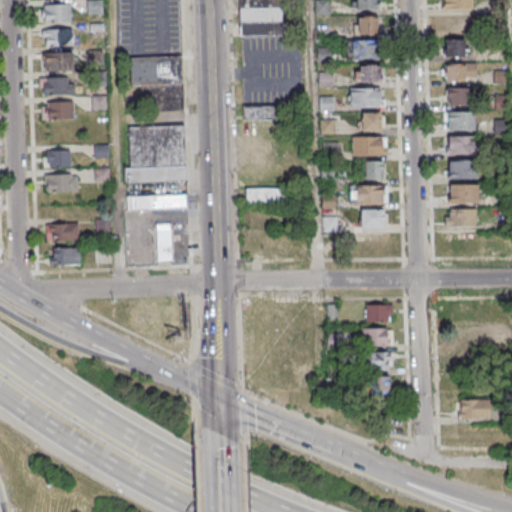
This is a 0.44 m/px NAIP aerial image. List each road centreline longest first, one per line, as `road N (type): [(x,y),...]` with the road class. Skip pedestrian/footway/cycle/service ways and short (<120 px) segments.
road 1 (residential): [(422,457),(407,0)]
road 2 (motorway): [(290,511),(167,454),(0,349)]
road 3 (residential): [(511,279),(215,284)]
road 4 (residential): [(19,293),(10,0)]
road 5 (tertiary): [(215,284),(208,0)]
road 6 (motorway): [(0,395),(197,511)]
road 7 (motorway): [(176,379),(71,347),(0,310)]
road 8 (residential): [(215,284),(55,293),(37,303)]
road 9 (tertiary): [(220,448),(215,284)]
road 10 (motorway): [(465,511),(339,456)]
